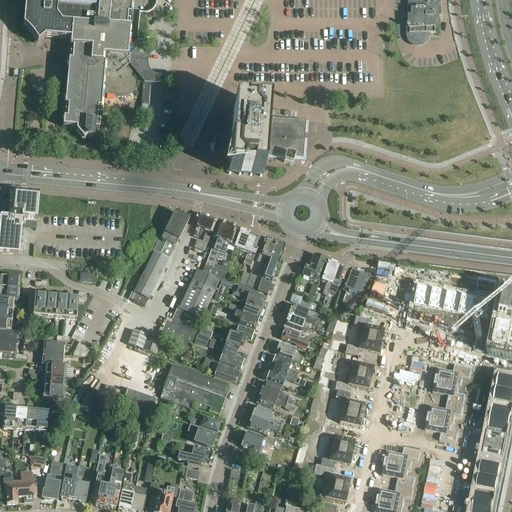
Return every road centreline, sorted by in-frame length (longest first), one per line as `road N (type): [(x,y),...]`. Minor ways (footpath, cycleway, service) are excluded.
road 1 (residential): [(211,511),(302,234)]
road 2 (secondary): [(511,175),(443,191),(337,163),(314,173),(300,194)]
road 3 (residential): [(406,293),(358,511)]
road 4 (secondary): [(317,201),(340,175),(448,204),(511,193)]
road 5 (secondary): [(0,174),(202,194)]
road 6 (secondary): [(354,238),(511,258)]
